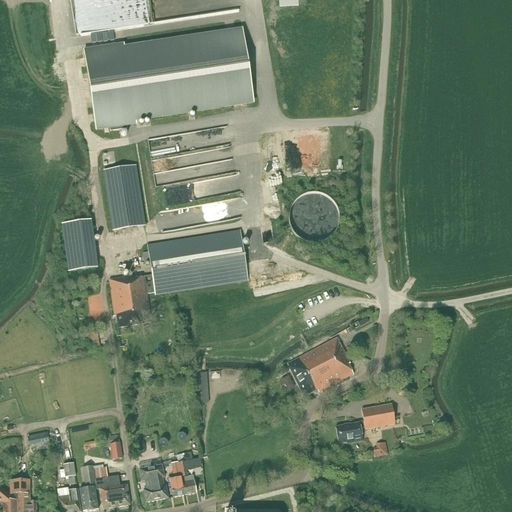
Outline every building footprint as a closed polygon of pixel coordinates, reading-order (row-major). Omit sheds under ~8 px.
[(82,52),(95,132),(135,126),(134,121),(251,103),(240,32),(123,50),(122,46),(82,52)] [(113,230),(145,226),(136,166),(103,172),(113,230)] [(69,271),(97,268),(90,220),(62,223),(69,271)] [(150,263),(152,276),(134,279),(133,277),(109,281),(114,316),(116,316),(117,328),(151,323),(149,313),(148,313),(148,308),(149,308),(146,294),(154,293),(155,296),(247,281),(239,231),(147,246),(148,253),(150,263)] [(87,349),(99,347),(96,333),(85,335),(87,349)] [(350,364),(337,339),(287,365),(304,397),(317,390),(319,392),(353,374),(348,365),(350,364)] [(360,429),(364,429),(364,430),(395,425),(391,405),(361,410),(363,424),(359,424),(359,423),(335,428),(338,444),(346,443),(346,444),(362,442),(360,429)] [(40,435),(27,438),(29,446),(29,444),(41,441),(40,435)] [(385,443),(379,444),(380,451),(374,453),(375,458),(387,456),(385,443)] [(119,444),(109,446),(111,461),(122,460),(119,444)] [(192,461),(190,454),(182,455),(183,463),(192,461)] [(172,464),(175,480),(169,481),(173,498),(184,496),(178,464),(178,463),(172,464)] [(178,464),(184,496),(195,494),(192,477),(187,478),(184,463),(178,464)] [(64,479),(67,478),(68,486),(75,485),(74,477),(75,477),(73,464),(62,466),(64,479)] [(162,479),(164,478),(162,471),(161,466),(139,470),(140,475),(141,483),(144,482),(145,490),(143,491),(146,503),(168,499),(165,486),(163,486),(162,479)] [(89,511),(97,511),(94,488),(96,488),(94,480),(101,479),(107,478),(106,469),(103,469),(102,467),(93,468),(94,471),(93,471),(92,468),(83,470),(85,489),(79,490),(82,511),(89,511)] [(100,490),(101,500),(128,496),(127,486),(120,487),(118,477),(107,479),(107,478),(101,479),(102,490),(100,490)] [(10,494),(16,499),(15,511),(36,511),(36,502),(30,503),(29,480),(10,481),(10,494)] [(10,494),(10,495),(0,488),(0,500),(3,503),(2,511),(15,511),(16,499),(10,494)] [(60,511),(80,511),(78,490),(68,491),(68,489),(58,490),(59,498),(60,511)] [(128,496),(101,500),(103,510),(130,506),(128,496)]
